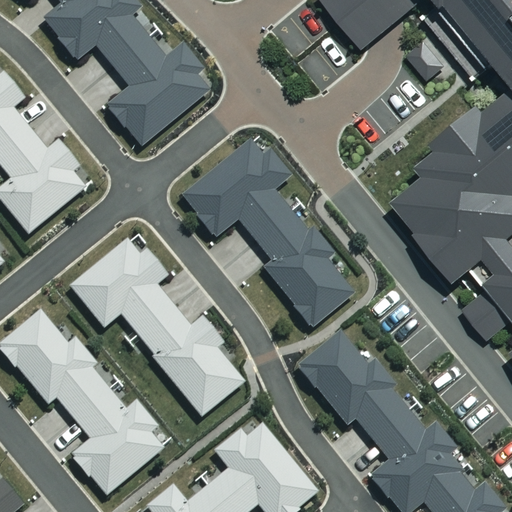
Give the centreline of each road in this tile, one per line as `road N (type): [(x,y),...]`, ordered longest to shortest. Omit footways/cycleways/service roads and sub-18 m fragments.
road 1 (residential): [(261,92),(511,393)]
road 2 (residential): [(141,190),(238,308),(294,415),(356,499)]
road 3 (residential): [(0,32),(141,190)]
road 4 (residential): [(141,190),(0,303)]
road 5 (residential): [(261,92),(141,190)]
road 6 (residential): [(79,511),(0,416)]
road 7 (residential): [(184,0),(261,92)]
